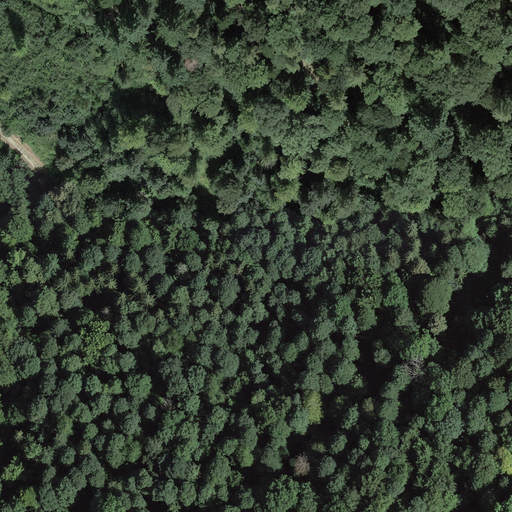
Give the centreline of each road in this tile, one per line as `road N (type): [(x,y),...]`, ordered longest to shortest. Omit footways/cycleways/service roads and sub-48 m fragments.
road 1 (track): [(231,0),(304,59),(397,185),(423,236),(430,285),(425,327),(403,373),(234,511)]
road 2 (track): [(0,266),(17,362),(0,449)]
road 3 (track): [(0,130),(44,182),(47,204),(0,237)]
road 4 (track): [(511,109),(421,0)]
